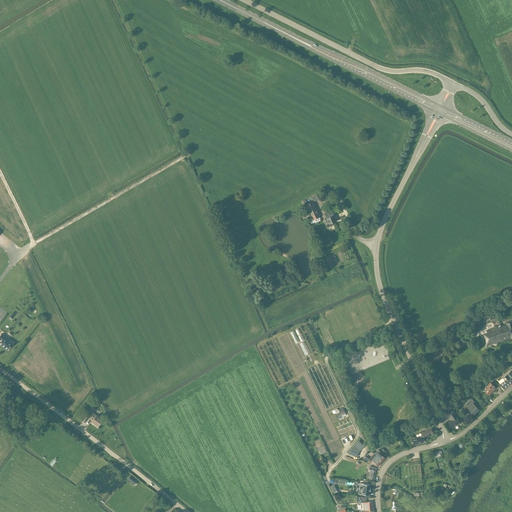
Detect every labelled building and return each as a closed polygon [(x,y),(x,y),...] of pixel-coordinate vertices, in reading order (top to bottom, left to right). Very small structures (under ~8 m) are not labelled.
[(320,217),(313,202),(306,205),(314,220),(320,217)] [(327,218),(330,224),(331,226),(334,225),(333,223),(337,222),(334,215),(332,210),(325,213),(327,218)] [(511,321),(507,323),(507,325),(499,327),(498,327),(487,330),(491,344),(508,339),(508,338),(511,336),(511,321)] [(291,332),(295,343),(299,341),(295,330),(291,332)] [(8,340),(9,340),(1,334),(0,335),(0,340),(0,341),(0,344),(8,350),(12,343),(8,340)] [(299,343),(305,355),(310,353),(304,341),(299,343)] [(323,362),(314,366),(331,407),(341,403),(323,362)] [(507,374),(503,377),(505,380),(500,384),(504,389),(511,383),(511,380),(511,379),(511,378),(511,372),(511,371),(507,374)] [(489,395),(496,388),(490,383),(487,386),(488,387),(485,391),(489,395)] [(474,414),(479,409),(475,405),(477,404),(472,399),(465,405),(474,414)] [(346,414),(343,407),(338,410),(339,412),(338,412),(337,409),(335,410),(336,413),(338,412),(340,416),(341,416),(346,414)] [(452,427),(460,423),(452,409),(443,414),(445,418),(449,415),(452,421),(449,423),(452,427)] [(102,420),(96,415),(89,410),(85,416),(89,419),(91,416),(94,418),(92,422),(97,426),(102,420)] [(417,438),(412,439),(414,445),(426,442),(425,438),(434,434),(431,428),(421,433),(417,436),(417,438)] [(360,451),(364,446),(359,441),(354,445),(355,446),(353,447),(357,451),(358,449),(360,451)] [(324,445),(318,448),(321,455),(327,452),(324,445)] [(385,458),(383,456),(384,455),(382,453),(380,451),(379,450),(375,454),(376,455),(379,458),(378,459),(382,462),(385,458)] [(379,458),(376,455),(375,456),(373,454),(370,457),(372,460),(379,466),(382,462),(378,459),(379,458)] [(367,472),(366,476),(368,477),(368,478),(374,479),(376,471),(376,468),(370,466),(368,472),(367,472)] [(128,480),(135,485),(139,480),(131,475),(128,480)] [(370,491),(371,491),(371,488),(370,488),(371,484),(360,483),(359,495),(362,495),(363,494),(369,495),(370,491)] [(373,502),(367,502),(367,497),(357,498),(357,503),(361,503),(362,511),(365,510),(369,510),(373,510),(373,502)]
